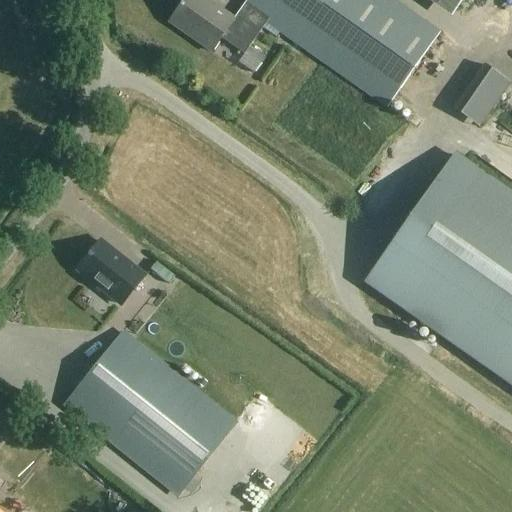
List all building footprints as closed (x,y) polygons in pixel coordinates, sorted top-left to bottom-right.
[(440,32),(393,0),(246,0),(233,19),(206,0),(182,0),(167,22),(210,52),(219,39),(243,56),(265,24),(388,108),(440,32)] [(424,0),(449,17),(460,0),(424,0)] [(453,109),(478,127),(509,84),(484,66),(453,109)] [(511,153),(498,176),(511,185),(511,153)] [(364,285),(511,388),(511,196),(454,156),(364,285)] [(119,309),(144,278),(98,242),(74,273),(119,309)] [(183,288),(162,312),(219,360),(240,336),(183,288)] [(177,494),(235,422),(123,333),(65,405),(177,494)] [(238,344),(224,369),(306,416),(320,391),(238,344)] [(0,417),(9,426),(19,414),(0,397),(0,417)]
